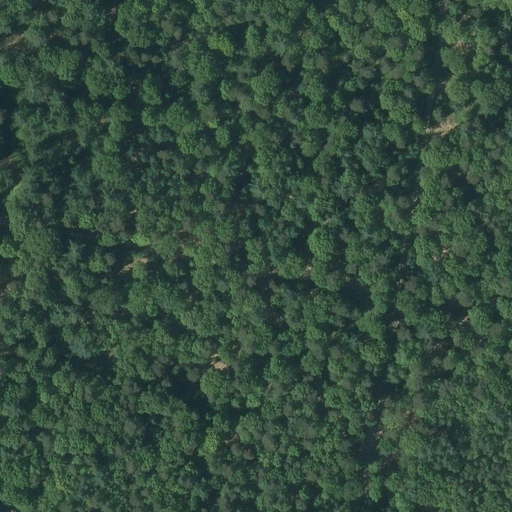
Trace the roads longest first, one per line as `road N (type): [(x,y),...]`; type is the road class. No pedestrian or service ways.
road 1 (track): [(511,300),(0,211)]
road 2 (track): [(442,0),(360,511)]
